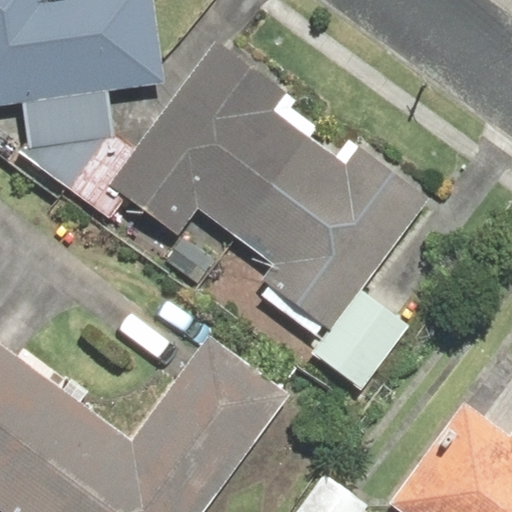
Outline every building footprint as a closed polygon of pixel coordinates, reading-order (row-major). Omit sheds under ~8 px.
[(0,0),(0,112),(20,110),(25,153),(114,143),(108,94),(161,88),(151,0),(0,0)] [(410,329),(362,295),(429,200),(361,152),(349,169),(273,115),(289,93),(216,42),(110,194),(177,241),(198,211),(279,267),(258,296),(328,344),(315,362),(363,395),(410,329)] [(0,511),(205,511),(289,400),(210,340),(129,448),(0,351),(0,511)] [(458,406),(386,508),(392,511),(511,511),(511,430),(506,440),(458,406)] [(368,511),(323,478),(297,511),(368,511)]
